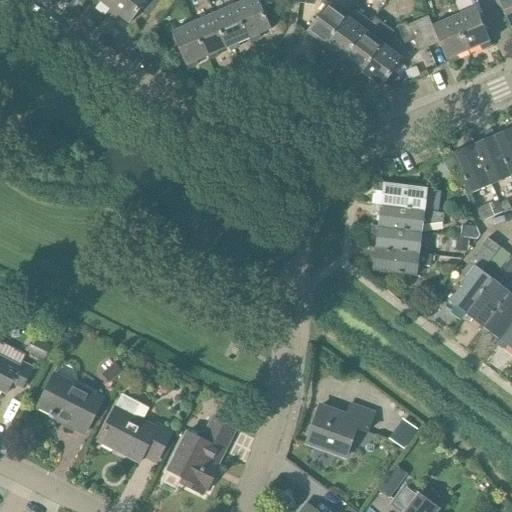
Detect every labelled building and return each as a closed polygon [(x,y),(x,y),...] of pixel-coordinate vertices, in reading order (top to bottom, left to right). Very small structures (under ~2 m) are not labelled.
[(110,10),(117,0),(90,0),(96,4),(98,1),(110,9),(110,10)] [(162,0),(117,0),(110,10),(110,9),(107,13),(114,18),(116,14),(129,24),(140,9),(150,17),(162,0)] [(158,23),(175,0),(162,0),(150,17),(158,23)] [(244,0),(235,4),(250,39),(252,43),(258,40),(257,36),(272,30),(259,0),(244,0)] [(511,0),(498,0),(510,29),(511,28),(511,30),(511,0)] [(325,47),(348,16),(329,2),(306,32),(304,36),(310,41),(313,37),(325,46),(325,47)] [(214,13),(213,14),(228,48),(229,48),(231,52),(238,49),(236,45),(250,39),(235,4),(214,13)] [(454,16),(469,51),(482,45),(484,49),(491,46),(489,42),(490,42),(475,7),(461,13),(457,4),(450,8),(454,16)] [(343,60),(371,22),(354,8),(348,16),(325,47),(325,46),(322,50),(328,54),(331,51),(343,60)] [(193,22),(192,23),(207,58),(208,57),(209,61),(210,61),(217,58),(215,54),(228,48),(213,14),(193,22)] [(418,20),(416,21),(428,48),(430,47),(439,43),(447,61),(447,60),(449,64),(456,61),(454,57),(469,51),(454,16),(432,26),(428,16),(427,15),(418,20)] [(361,74),(384,44),(394,31),(375,17),(371,22),(343,60),(341,63),(347,68),(349,65),(361,74)] [(405,21),(398,25),(405,41),(412,38),(418,50),(418,52),(428,48),(416,21),(407,25),(405,21)] [(192,23),(171,31),(186,66),(187,66),(189,70),(196,67),(194,63),(207,58),(192,23)] [(384,44),(361,74),(359,77),(365,82),(368,79),(381,88),(403,58),(384,44)] [(389,86),(387,86),(392,89),(428,74),(426,70),(418,73),(419,76),(408,80),(407,78),(389,86)] [(511,122),(504,125),(506,131),(494,136),(511,176),(511,175),(511,122)] [(494,136),(492,130),(484,133),(487,139),(475,144),(474,145),(491,184),(511,176),(494,136)] [(474,145),(475,144),(472,138),(464,141),(467,148),(454,153),(471,193),(491,184),(474,145)] [(443,160),(434,164),(434,165),(441,180),(457,172),(451,157),(443,160)] [(381,206),(424,211),(427,188),(383,183),(377,183),(376,191),(383,192),(381,205),(381,206)] [(497,200),(489,203),(494,215),(502,212),(499,204),(497,200)] [(507,201),(499,204),(502,212),(510,209),(507,201)] [(374,205),(374,212),(380,213),(378,227),(421,232),(422,225),(442,223),(443,214),(426,211),(424,211),(381,206),(381,205),(374,204),(374,205)] [(479,236),(476,227),(462,225),(460,237),(476,239),(479,236)] [(378,227),(372,226),(371,234),(378,235),(376,248),(376,249),(419,253),(421,233),(421,232),(378,227)] [(466,314),(492,279),(481,271),(499,247),(487,238),(461,273),(465,276),(447,300),(448,300),(444,305),(451,311),(455,306),(466,314)] [(457,238),(455,250),(467,252),(468,251),(469,239),(457,238)] [(369,248),(368,255),(375,256),(373,271),(416,276),(417,265),(430,267),(432,255),(430,255),(419,253),(376,249),(376,248),(369,247),(369,248)] [(511,272),(511,259),(509,257),(505,263),(501,269),(510,275),(511,272)] [(443,264),(442,273),(450,274),(456,265),(443,264)] [(483,327),(510,292),(492,279),(466,314),(462,319),(468,324),(472,318),(483,327)] [(500,340),(511,324),(511,294),(510,292),(483,327),(479,332),(485,336),(489,331),(500,340)] [(511,324),(500,340),(496,344),(503,349),(506,344),(511,348),(511,324)] [(33,337),(26,351),(44,360),(51,346),(33,337)] [(21,366),(0,355),(0,391),(7,395),(12,385),(22,390),(34,367),(23,361),(21,366)] [(114,363),(101,374),(109,383),(122,372),(114,363)] [(86,435),(103,400),(54,376),(38,408),(51,414),(49,417),(54,419),(55,417),(66,422),(64,424),(86,435)] [(156,429),(134,417),(140,405),(123,397),(100,442),(139,463),(142,457),(156,465),(172,434),(157,426),(156,429)] [(368,433),(375,414),(350,405),(345,418),(319,408),(306,444),(346,459),(357,429),(368,433)] [(217,466),(236,429),(214,418),(203,440),(188,432),(169,470),(184,478),(181,483),(203,494),(205,489),(208,490),(219,467),(217,466)] [(396,466),(378,490),(388,498),(406,474),(396,466)] [(418,492),(406,483),(390,504),(400,511),(437,511),(440,508),(418,492)] [(340,511),(319,511),(308,503),(300,511),(355,511),(348,506),(343,511),(342,511),(341,511),(340,511)]
